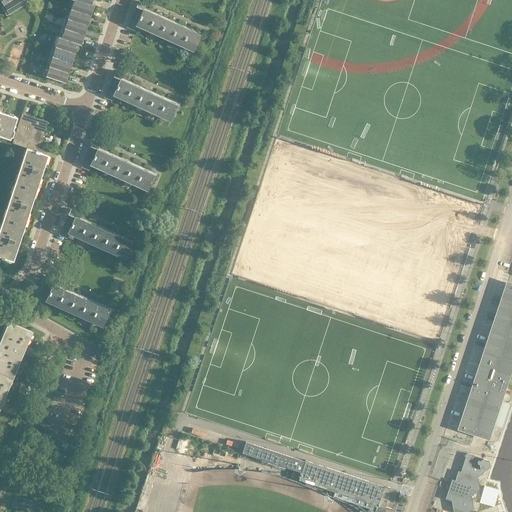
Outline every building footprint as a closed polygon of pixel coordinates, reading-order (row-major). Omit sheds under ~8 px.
[(24,0),(11,0),(3,5),(8,13),(26,3),(24,0)] [(93,5),(77,0),(73,0),(70,9),(90,15),(93,5)] [(128,25),(134,28),(136,25),(192,51),(199,35),(143,9),(146,4),(138,1),(135,7),(137,7),(128,25)] [(90,15),(70,9),(67,18),(87,24),(90,15)] [(64,27),(84,34),(87,24),(67,18),(64,27)] [(58,36),(78,43),(81,44),(84,34),(64,27),(61,37),(58,36)] [(58,36),(55,46),(75,53),(78,43),(58,36)] [(52,55),(72,61),(75,53),(55,46),(52,55)] [(52,55),(48,65),(68,72),(72,61),(52,55)] [(68,72),(48,65),(45,75),(65,82),(68,72)] [(120,80),(123,74),(116,70),(113,76),(114,77),(105,95),(111,98),(113,94),(170,120),(176,105),(120,80)] [(0,135),(10,139),(11,136),(13,137),(14,132),(16,132),(20,120),(17,119),(17,116),(3,112),(4,107),(0,105),(0,135)] [(11,136),(10,139),(13,139),(12,143),(26,147),(34,149),(35,146),(39,147),(48,121),(22,113),(20,120),(16,132),(14,132),(13,137),(11,136)] [(98,149),(100,144),(93,140),(90,146),(91,146),(82,165),(88,168),(90,164),(147,190),(154,174),(98,149)] [(26,147),(14,183),(36,190),(41,175),(45,176),(47,171),(43,169),(48,154),(46,153),(47,150),(39,147),(35,146),(34,149),(26,147)] [(14,183),(2,220),(24,227),(30,210),(34,211),(36,206),(32,204),(36,190),(14,183)] [(131,242),(83,220),(76,217),(78,212),(70,208),(68,214),(69,214),(60,233),(67,236),(68,232),(124,257),(131,242)] [(0,258),(11,261),(11,260),(13,260),(18,245),(22,246),(24,241),(20,240),(24,227),(2,220),(0,226),(0,255),(1,256),(0,258)] [(46,300),(103,325),(110,310),(53,285),(56,279),(48,276),(45,282),(47,283),(38,301),(44,304),(46,300)] [(511,282),(506,280),(456,429),(488,440),(511,368),(511,282)] [(9,321),(0,342),(0,409),(33,331),(9,321)] [(304,461),(245,442),(242,453),(294,470),(295,466),(302,468),(304,461)] [(452,479),(448,488),(445,498),(451,500),(453,511),(455,511),(468,511),(473,508),(471,496),(479,489),(477,477),(484,472),(486,470),(489,460),(467,452),(461,468),(465,469),(466,473),(458,481),(452,479)] [(391,488),(305,460),(304,461),(302,468),(295,466),(294,470),(291,477),(299,479),(334,491),(333,496),(368,508),(368,510),(372,511),(374,511),(377,506),(384,508),(391,488)]
